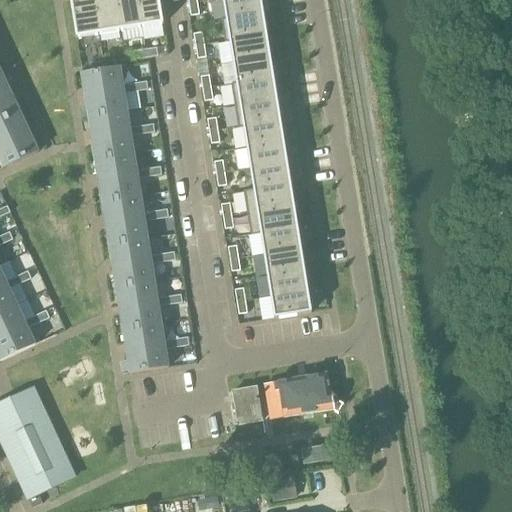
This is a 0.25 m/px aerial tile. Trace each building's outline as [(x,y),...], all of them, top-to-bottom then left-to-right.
[(98,36),(92,0),(77,0),(69,1),(76,40),(98,36)] [(92,0),(98,36),(119,33),(113,0),(92,0)] [(135,0),(113,0),(119,33),(141,30),(135,0)] [(135,0),(141,30),(163,26),(158,0),(135,0)] [(259,0),(221,0),(225,20),(262,14),(259,0)] [(198,15),(196,3),(187,4),(189,17),(198,15)] [(265,36),(262,14),(225,20),(228,42),(265,36)] [(192,35),(194,47),(203,46),(201,33),(192,35)] [(265,36),(228,42),(231,63),(269,57),(265,36)] [(204,58),(203,46),(194,47),(196,59),(204,58)] [(156,50),(144,52),(145,60),(157,58),(156,50)] [(133,61),(145,60),(144,52),(132,53),(133,61)] [(231,63),(235,84),(272,78),(269,57),(231,63)] [(114,61),(102,63),(103,71),(115,70),(114,61)] [(103,71),(102,63),(90,65),(92,73),(103,71)] [(80,75),(84,97),(123,91),(122,87),(119,69),(115,70),(103,71),(92,73),(80,75)] [(0,98),(10,94),(1,75),(0,75),(0,98)] [(201,90),(209,89),(207,76),(199,78),(201,90)] [(276,100),(272,78),(235,84),(238,106),(276,100)] [(134,85),(135,93),(147,92),(146,83),(134,85)] [(135,93),(134,85),(122,87),(123,91),(124,95),(135,93)] [(211,101),(209,89),(201,90),(203,102),(211,101)] [(124,95),(123,91),(84,97),(87,119),(126,112),(124,95)] [(0,122),(19,114),(10,94),(0,98),(0,122)] [(279,121),(276,100),(238,106),(242,127),(279,121)] [(91,140),(130,134),(129,130),(126,112),(87,119),(91,140)] [(0,146),(28,133),(19,114),(0,122),(0,146)] [(208,133),(216,131),(214,119),(206,121),(208,133)] [(242,127),(245,149),(283,143),(279,121),(242,127)] [(153,126),(141,128),(142,136),(154,134),(153,126)] [(130,134),(130,138),(142,136),(141,128),(129,130),(130,134)] [(216,131),(208,133),(210,145),(218,144),(216,131)] [(28,133),(0,146),(0,166),(2,171),(38,154),(28,133)] [(130,134),(91,140),(94,161),(133,155),(130,138),(130,134)] [(286,164),(283,143),(245,149),(249,170),(286,164)] [(133,155),(94,161),(98,183),(137,176),(136,172),(133,155)] [(215,176),(223,174),(221,162),(213,163),(215,176)] [(290,186),(286,164),(249,170),(252,192),(290,186)] [(148,171),(149,179),(161,177),(160,169),(148,171)] [(137,176),(137,180),(149,179),(148,171),(136,172),(137,176)] [(223,174),(215,176),(217,188),(225,187),(223,174)] [(137,180),(137,176),(98,183),(101,204),(140,198),(137,180)] [(290,186),(252,192),(256,213),(293,207),(290,186)] [(105,225),(143,219),(143,215),(140,198),(101,204),(105,225)] [(220,206),(222,219),(230,217),(228,205),(220,206)] [(256,213),(259,235),(297,229),(293,207),(256,213)] [(6,208),(0,210),(0,218),(9,214),(6,208)] [(155,213),(156,221),(168,219),(166,211),(155,213)] [(143,219),(144,223),(156,221),(155,213),(143,215),(143,219)] [(232,230),(230,217),(222,219),(224,231),(232,230)] [(143,219),(105,225),(108,247),(147,240),(144,223),(143,219)] [(259,235),(263,256),(300,250),(297,229),(259,235)] [(9,234),(0,238),(0,244),(1,247),(12,241),(9,234)] [(147,240),(108,247),(111,268),(150,262),(150,258),(147,240)] [(227,249),(229,262),(237,260),(235,248),(227,249)] [(263,256),(266,277),(303,271),(300,250),(263,256)] [(173,254),(162,256),(163,264),(175,262),(173,254)] [(150,258),(150,262),(151,266),(163,264),(162,256),(150,258)] [(239,272),(237,260),(229,262),(230,274),(239,272)] [(115,289),(154,283),(151,266),(150,262),(111,268),(115,289)] [(307,293),(303,271),(266,277),(270,299),(307,293)] [(16,278),(19,286),(30,280),(27,273),(16,278)] [(19,286),(16,278),(5,283),(9,291),(19,286)] [(154,283),(115,289),(118,311),(157,304),(157,300),(154,283)] [(0,314),(16,307),(7,287),(0,290),(0,314)] [(233,292),(235,304),(244,303),(242,291),(233,292)] [(307,293),(270,299),(273,320),(310,314),(307,293)] [(168,299),(170,307),(182,305),(180,297),(168,299)] [(157,304),(158,308),(170,307),(168,299),(157,300),(157,304)] [(246,315),(244,303),(235,304),(237,317),(246,315)] [(157,304),(118,311),(122,332),(161,326),(158,308),(157,304)] [(0,314),(0,338),(25,326),(16,307),(0,314)] [(45,313),(34,318),(38,325),(49,320),(45,313)] [(27,330),(38,325),(34,318),(23,323),(27,330)] [(0,362),(35,347),(25,326),(0,338),(0,362)] [(164,347),(163,343),(161,326),(122,332),(125,353),(164,347)] [(187,339),(175,341),(177,349),(188,347),(187,339)] [(163,343),(164,347),(165,351),(177,349),(175,341),(163,343)] [(164,347),(125,353),(129,375),(168,369),(165,351),(164,347)] [(280,404),(283,420),(332,412),(331,410),(337,406),(336,398),(329,394),(328,391),(326,376),(265,386),(268,406),(280,404)] [(261,423),(255,388),(232,392),(238,427),(261,423)] [(31,391),(0,405),(0,442),(31,510),(41,506),(36,497),(72,480),(31,391)] [(325,450),(302,454),(304,465),(327,461),(325,450)] [(292,481),(269,485),(272,503),(295,499),(292,481)] [(225,488),(228,511),(246,511),(245,497),(252,496),(250,484),(225,488)]
